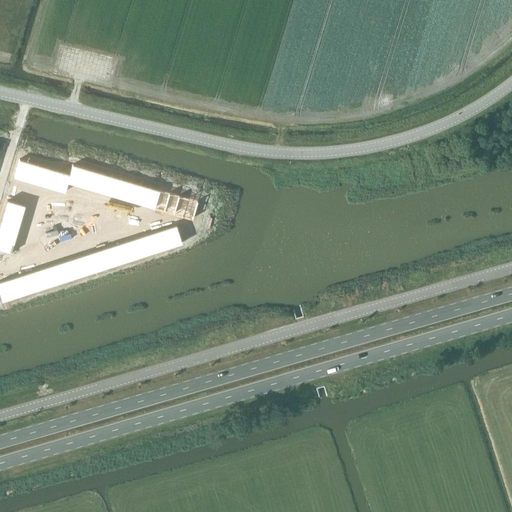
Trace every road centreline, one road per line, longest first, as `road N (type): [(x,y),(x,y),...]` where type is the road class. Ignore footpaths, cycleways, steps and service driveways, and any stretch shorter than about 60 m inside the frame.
road 1 (unclassified): [(511,267),(0,416)]
road 2 (primary): [(0,464),(511,315)]
road 3 (primary): [(511,294),(0,442)]
road 4 (unclassified): [(511,84),(421,134),(312,153),(240,147),(26,98)]
